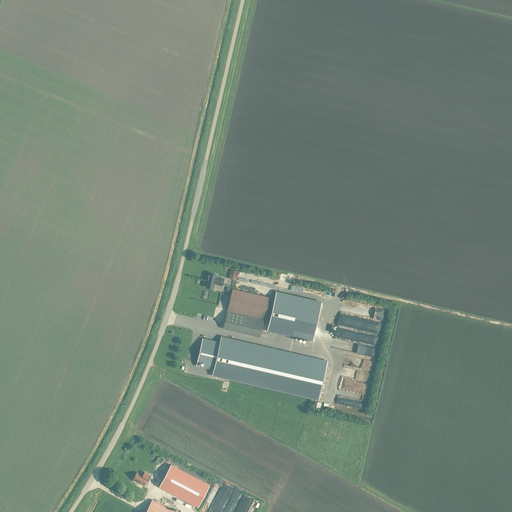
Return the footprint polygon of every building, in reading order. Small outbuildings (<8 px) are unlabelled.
[(217,275),(209,273),(207,281),(206,287),(214,289),(215,284),(222,286),(224,279),(216,277),(217,275)] [(267,330),(276,292),(234,283),(225,320),(267,330)] [(276,292),(267,330),(312,340),(321,303),(276,292)] [(200,363),(199,363),(200,362),(204,362),(203,366),(214,369),(213,375),(318,399),(327,362),(327,361),(326,362),(221,338),(221,337),(220,343),(202,339),(196,365),(199,366),(199,364),(200,364),(200,365),(201,365),(202,365),(203,364),(202,363),(201,362),(201,363),(200,363)] [(210,485),(171,465),(159,487),(198,507),(210,485)] [(133,479),(143,485),(147,478),(137,472),(133,479)] [(175,511),(152,500),(145,511),(175,511)]
